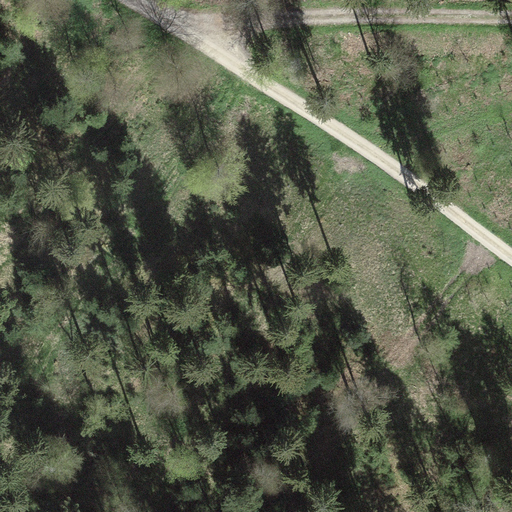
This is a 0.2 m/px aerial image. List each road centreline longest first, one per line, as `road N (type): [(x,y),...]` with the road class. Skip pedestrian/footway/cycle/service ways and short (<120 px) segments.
road 1 (track): [(142,0),(511,261)]
road 2 (track): [(511,25),(168,15)]
